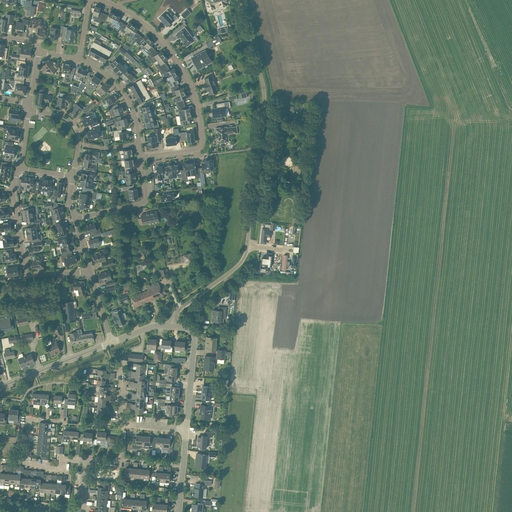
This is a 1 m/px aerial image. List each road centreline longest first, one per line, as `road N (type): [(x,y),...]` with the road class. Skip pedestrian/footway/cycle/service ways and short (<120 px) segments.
road 1 (residential): [(140,157),(200,147),(194,98),(157,36),(97,0)]
road 2 (unclassified): [(246,245),(264,91),(241,0)]
road 3 (residential): [(89,271),(25,271),(13,192),(20,167)]
road 4 (residential): [(78,59),(127,99),(140,157)]
